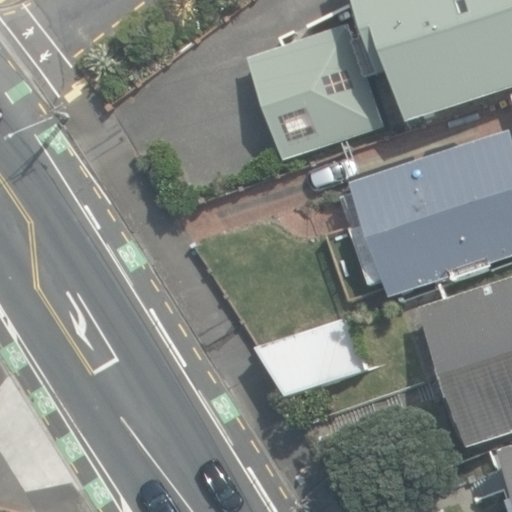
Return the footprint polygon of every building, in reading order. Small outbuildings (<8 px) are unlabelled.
[(413,123),(511,89),(511,0),(360,0),(387,75),(397,72),(413,123)] [(353,22),(252,57),(288,159),(389,125),(353,22)] [(462,142),(357,179),(371,224),(355,229),(374,287),(390,282),(395,298),(511,257),(511,131),(464,147),(462,142)] [(511,278),(425,308),(474,447),(511,434),(511,278)] [(354,313),(258,347),(290,397),(371,369),(354,313)]
